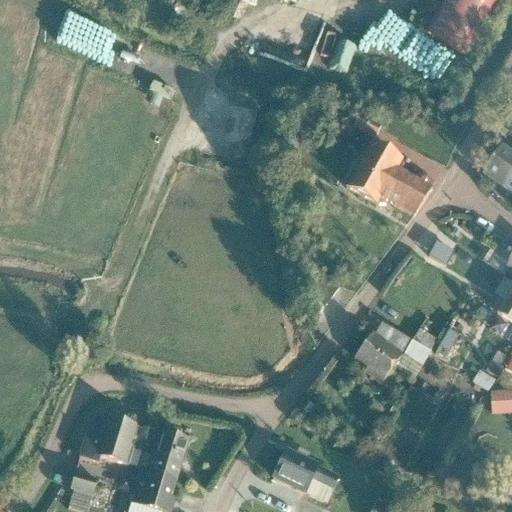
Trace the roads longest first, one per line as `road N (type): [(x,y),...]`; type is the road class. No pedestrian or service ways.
road 1 (track): [(248,22),(223,45),(110,288),(86,318),(34,316)]
road 2 (residential): [(274,412),(105,390),(75,410),(36,485),(11,511)]
road 3 (residential): [(446,194),(274,412)]
road 4 (residential): [(511,88),(446,194)]
